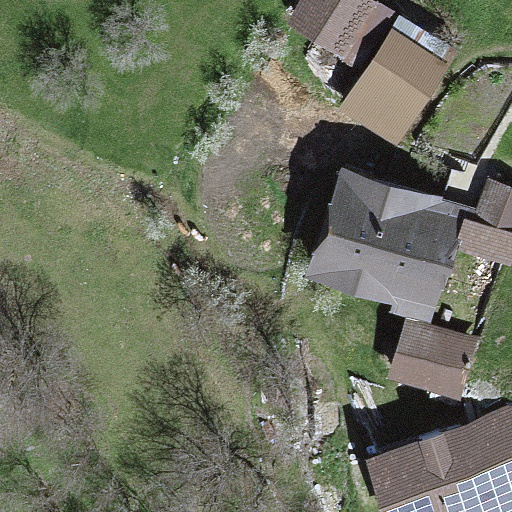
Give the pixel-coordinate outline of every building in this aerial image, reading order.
[(365,0),(309,0),(294,23),(362,68),(395,19),(365,0)] [(408,25),(349,116),(405,152),(464,61),(408,25)] [(353,176),(317,278),(438,320),(474,219),(353,176)] [(511,194),(496,189),(473,248),(511,262),(511,194)] [(461,399),(477,336),(406,318),(390,381),(461,399)] [(511,511),(511,420),(378,457),(393,511),(511,511)]
